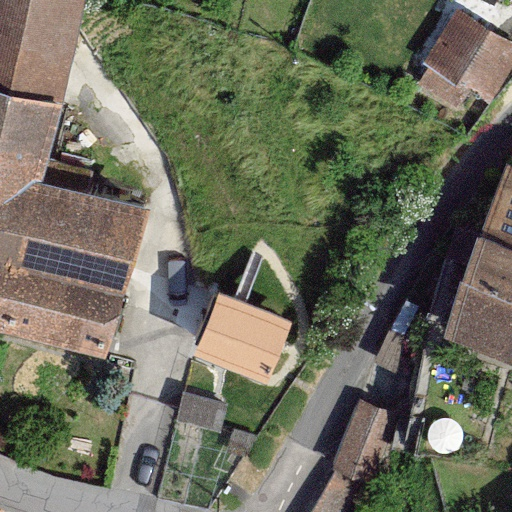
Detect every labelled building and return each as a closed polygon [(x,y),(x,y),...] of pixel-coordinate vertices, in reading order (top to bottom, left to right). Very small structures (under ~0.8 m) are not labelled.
[(83,0),(0,0),(0,307),(37,172),(83,0)] [(511,52),(511,44),(454,13),(428,60),(490,94),(511,52)] [(511,160),(491,226),(511,232),(511,160)] [(150,202),(37,172),(0,307),(0,312),(112,343),(150,202)] [(511,232),(491,226),(489,234),(467,228),(459,255),(479,261),(458,328),(511,345),(511,232)] [(288,313),(213,290),(197,346),(271,369),(288,313)] [(227,405),(184,394),(177,420),(221,431),(227,405)] [(398,426),(354,410),(333,469),(376,485),(398,426)]
